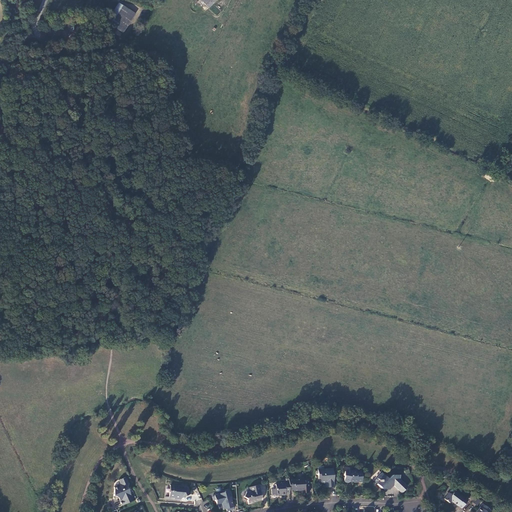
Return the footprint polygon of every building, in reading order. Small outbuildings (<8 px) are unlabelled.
[(200,0),(209,8),(216,0),(200,0)] [(118,3),(106,22),(123,33),(135,14),(118,3)] [(334,487),(332,468),(317,469),(316,471),(316,474),(318,475),(318,479),(320,478),(321,483),(323,483),(323,486),(326,486),(326,487),(334,487)] [(362,482),(361,471),(356,472),(356,470),(352,470),(351,471),(346,470),(345,471),(344,475),(345,477),(344,480),(345,482),(348,482),(350,481),(357,481),(357,482),(362,482)] [(377,478),(380,481),(377,484),(382,489),(383,487),(387,490),(389,490),(393,485),(398,490),(404,484),(400,479),(400,475),(392,475),(388,479),(382,473),(377,478)] [(118,498),(122,506),(135,500),(134,496),(131,496),(127,487),(128,484),(125,477),(120,479),(122,482),(121,484),(114,487),(114,488),(113,496),(116,496),(118,498)] [(288,481),(289,490),(293,490),(293,491),(305,490),(305,493),(309,493),(308,480),(304,481),(304,479),(293,480),(292,478),(288,478),(288,481)] [(289,490),(288,481),(284,482),(284,483),(283,483),(281,482),(280,484),(275,484),(275,489),(271,489),(271,495),(280,494),(280,495),(285,495),(285,494),(289,493),(289,490)] [(398,490),(401,493),(407,487),(404,484),(398,490)] [(249,487),(250,491),(246,492),(244,496),(248,499),(247,500),(248,504),(254,503),(254,502),(262,500),(261,495),(260,495),(259,492),(260,492),(259,485),(249,487)] [(169,492),(169,497),(174,497),(174,498),(181,499),(181,498),(183,496),(184,497),(190,494),(187,487),(171,486),(171,491),(169,492)] [(221,503),(222,504),(223,510),(226,509),(227,511),(234,509),(232,501),(231,501),(230,497),(231,497),(230,491),(225,491),(224,492),(220,493),(219,495),(218,494),(213,495),(212,497),(213,500),(215,500),(216,504),(220,503),(221,503)] [(449,493),(444,499),(449,503),(451,501),(458,506),(461,508),(467,500),(463,497),(454,491),(451,495),(449,493)]
